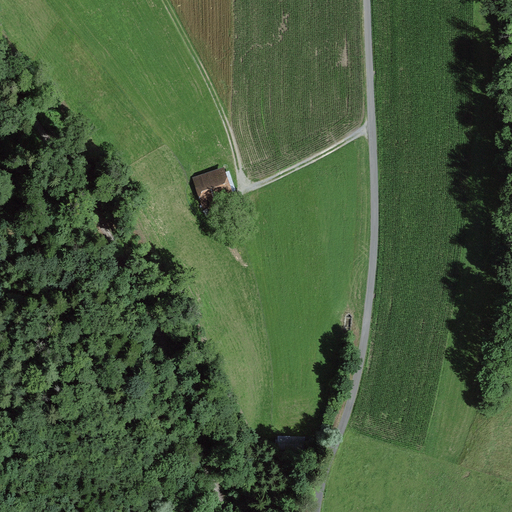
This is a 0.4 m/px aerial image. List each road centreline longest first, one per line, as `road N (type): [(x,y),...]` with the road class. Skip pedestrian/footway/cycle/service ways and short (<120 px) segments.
road 1 (unclassified): [(316,511),(363,352),(370,289),(365,0)]
road 2 (track): [(0,75),(133,277),(224,511)]
road 3 (track): [(164,0),(213,93),(242,190)]
road 4 (track): [(126,267),(57,232),(0,172)]
